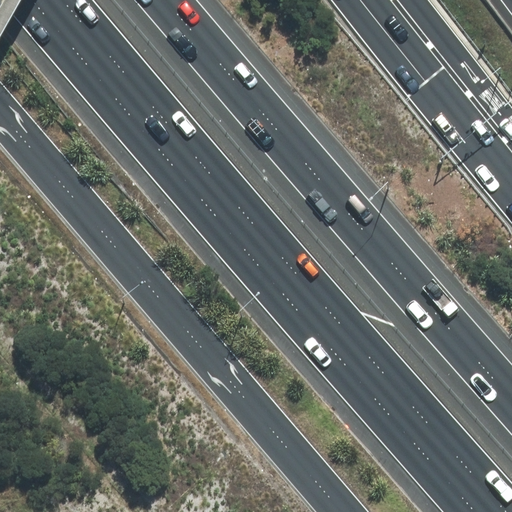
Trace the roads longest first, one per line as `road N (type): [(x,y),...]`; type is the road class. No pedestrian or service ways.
road 1 (motorway): [(507,511),(61,0)]
road 2 (motorway): [(356,511),(0,103)]
road 3 (motorway): [(167,0),(511,392)]
road 4 (motorway): [(381,0),(511,167)]
